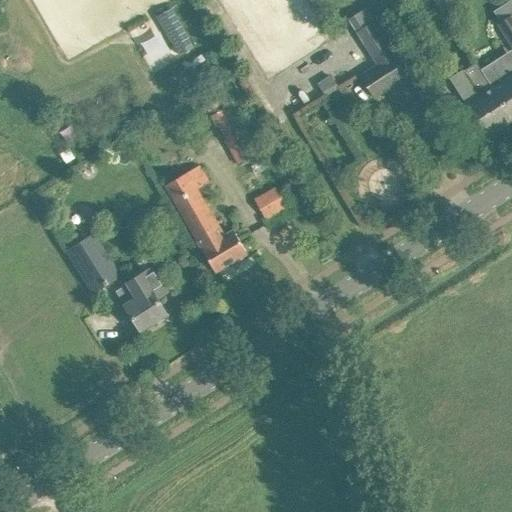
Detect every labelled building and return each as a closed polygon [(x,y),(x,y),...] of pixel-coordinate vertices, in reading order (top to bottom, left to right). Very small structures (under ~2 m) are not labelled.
[(169,6),(155,15),(179,56),(194,47),(169,6)] [(511,14),(509,17),(506,13),(496,19),(499,23),(497,24),(511,46),(511,14)] [(373,23),(357,33),(377,64),(360,75),(374,97),(407,76),(373,23)] [(490,25),(488,28),(489,32),(492,34),(496,34),(499,31),(499,28),(497,25),(494,24),(490,25)] [(492,88),(492,86),(476,62),(461,72),(478,97),(467,104),(468,106),(457,113),(454,117),(454,120),(456,124),(458,127),(462,129),(467,130),(479,122),(487,134),(511,118),(492,88)] [(511,75),(493,88),(492,86),(492,88),(511,118),(511,75)] [(331,77),(319,84),(326,96),(338,89),(331,77)] [(199,95),(209,112),(226,102),(215,85),(199,95)] [(165,185),(205,255),(215,272),(247,253),(233,230),(224,236),(197,189),(208,182),(199,166),(165,185)] [(286,208),(274,187),(254,199),(266,220),(286,208)] [(66,251),(92,293),(120,276),(93,233),(66,251)] [(115,291),(140,330),(166,313),(156,298),(166,292),(151,267),(128,282),(128,283),(115,291)]
